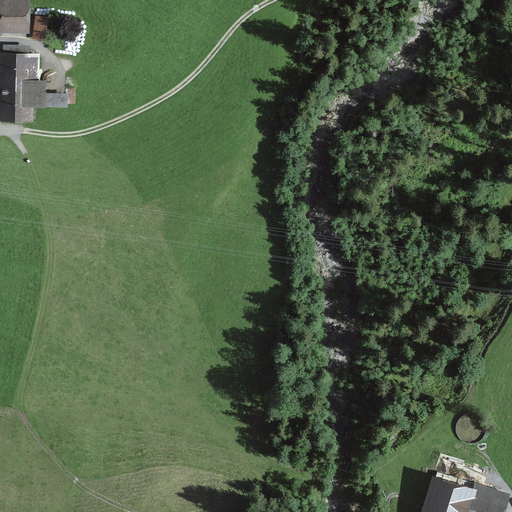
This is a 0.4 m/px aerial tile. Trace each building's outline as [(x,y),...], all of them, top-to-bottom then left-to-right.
[(0,0),(0,23),(5,23),(5,27),(30,27),(30,1),(0,0)] [(34,39),(48,40),(49,17),(35,16),(34,39)] [(61,20),(51,18),(49,25),(59,28),(61,20)] [(42,83),(34,83),(35,58),(28,58),(28,51),(4,50),(1,120),(26,121),(26,105),(65,107),(65,98),(41,98),(42,83)] [(480,443),(487,423),(464,414),(456,434),(480,443)] [(498,511),(502,502),(448,485),(449,484),(437,480),(426,511),(498,511)]
